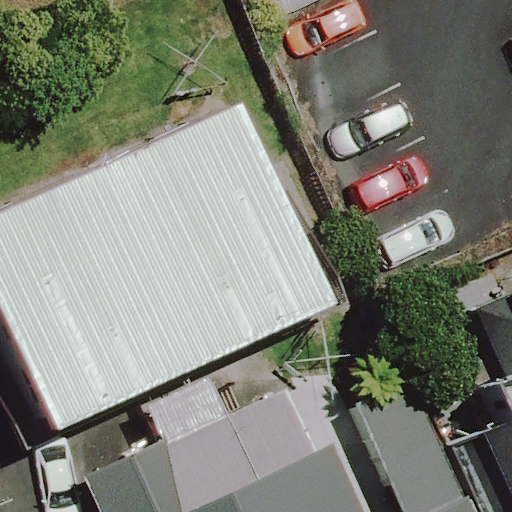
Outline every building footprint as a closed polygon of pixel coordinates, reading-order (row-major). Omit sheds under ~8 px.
[(321,0),(256,0),(270,26),(321,0)] [(511,252),(511,125),(459,0),(385,0),(267,50),(297,122),(376,310),(511,252)] [(296,315),(209,122),(0,216),(0,390),(22,438),(296,315)] [(511,332),(507,335),(511,347),(511,402),(478,416),(511,503),(511,332)] [(317,495),(270,389),(59,483),(72,511),(340,511),(330,488),(317,495)] [(394,395),(334,420),(372,511),(454,511),(452,506),(443,510),(394,395)]
